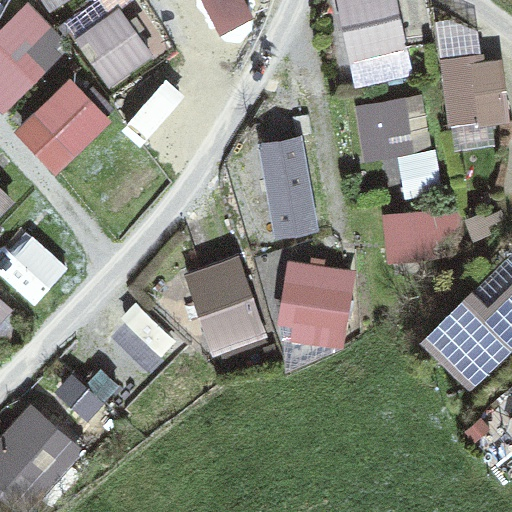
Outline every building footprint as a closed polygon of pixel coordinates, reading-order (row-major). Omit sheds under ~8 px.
[(67,0),(41,0),(49,12),(67,0)] [(264,5),(261,0),(191,0),(206,22),(226,10),(235,23),(264,5)] [(412,74),(395,0),(336,0),(356,87),(412,74)] [(70,46),(28,3),(0,30),(0,109),(2,112),(70,46)] [(152,56),(119,8),(75,38),(108,86),(152,56)] [(484,54),(440,60),(449,129),(504,122),(496,59),(485,61),(484,54)] [(208,122),(174,78),(130,112),(164,156),(208,122)] [(107,120),(68,80),(15,131),(53,172),(107,120)] [(430,149),(420,94),(354,106),(365,161),(430,149)] [(311,207),(297,150),(249,161),(256,188),(279,182),(287,213),(311,207)] [(0,213),(12,201),(0,189),(0,213)] [(463,254),(458,206),(383,214),(388,262),(463,254)] [(0,249),(0,260),(35,299),(69,267),(28,223),(0,249)] [(267,337),(238,256),(184,275),(213,356),(267,337)] [(511,350),(511,260),(509,258),(421,342),(469,391),(511,350)] [(355,271),(289,260),(278,339),(343,348),(355,271)] [(0,320),(11,310),(0,299),(0,320)] [(179,348),(129,304),(89,348),(124,379),(138,363),(153,376),(179,348)] [(27,511),(81,452),(30,406),(0,438),(0,496),(17,511),(27,511)]
